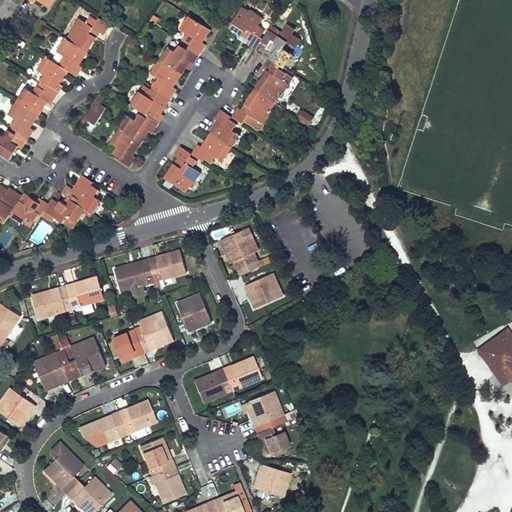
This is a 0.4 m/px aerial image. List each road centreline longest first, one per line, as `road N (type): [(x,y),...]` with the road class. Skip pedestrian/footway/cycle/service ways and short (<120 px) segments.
road 1 (residential): [(368,0),(349,93),(322,152),(286,184),(192,219)]
road 2 (residential): [(173,369),(53,421),(26,468),(40,511)]
road 3 (residential): [(192,219),(0,273)]
road 4 (residential): [(192,219),(238,332),(173,369)]
road 5 (residential): [(62,142),(65,105),(107,74),(119,31)]
road 6 (residential): [(208,76),(139,187)]
